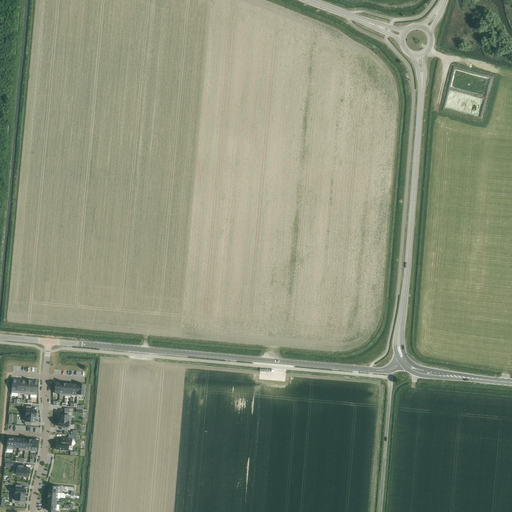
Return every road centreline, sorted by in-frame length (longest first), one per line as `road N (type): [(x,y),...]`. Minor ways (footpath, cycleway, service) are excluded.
road 1 (unclassified): [(48,341),(388,369)]
road 2 (secondary): [(400,322),(422,81)]
road 3 (unclassified): [(380,511),(388,369)]
